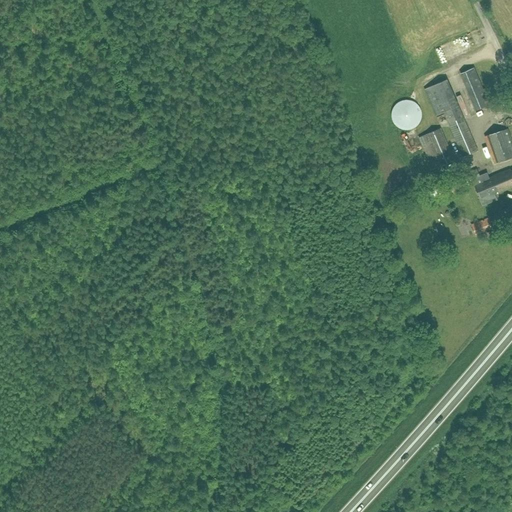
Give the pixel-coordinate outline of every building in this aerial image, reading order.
[(463,44),(458,46),(462,57),(467,55),(463,44)] [(444,60),(451,56),(445,45),(438,49),(444,60)] [(475,111),(492,104),(486,87),(483,88),(475,67),(460,74),(475,111)] [(436,116),(443,112),(462,157),(477,151),(446,79),(424,89),(436,116)] [(421,118),(421,115),(421,112),(420,107),(418,104),(415,102),(412,101),(409,100),(406,100),(402,100),(399,102),(396,104),(394,107),(392,110),(391,115),(391,118),(392,122),(394,125),(397,127),(401,130),(405,130),(408,130),(412,129),(414,128),(418,125),(420,122),(421,118)] [(455,160),(441,128),(418,138),(433,170),(455,160)] [(485,137),(494,164),(511,157),(511,140),(508,129),(485,137)] [(495,194),(511,187),(511,168),(489,178),(487,172),(479,176),(477,170),(469,173),(483,205),(497,200),(495,194)] [(511,219),(511,207),(471,224),(475,233),(485,229),(486,230),(511,219)]
